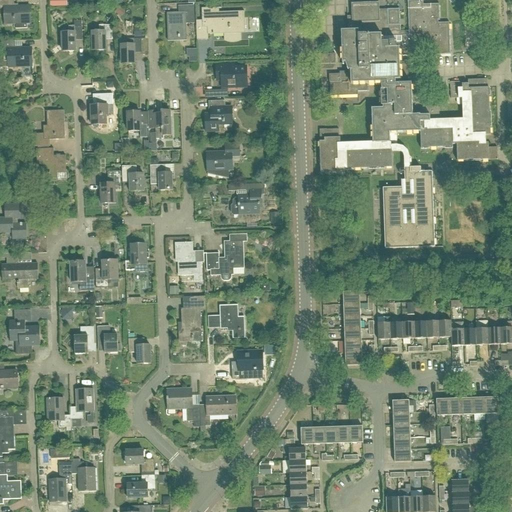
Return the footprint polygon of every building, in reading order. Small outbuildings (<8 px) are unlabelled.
[(339,138),(339,129),(327,130),(327,129),(320,130),(320,142),(321,174),(338,173),(338,169),(345,169),(345,170),(392,168),(392,151),(397,151),(400,152),(403,154),(404,157),(404,168),(400,168),(399,170),(400,173),(401,175),(405,174),(405,180),(401,181),(402,188),(383,188),(385,249),(435,247),(433,185),(432,178),(430,178),(430,172),(421,172),(421,168),(410,168),(410,164),(409,157),(407,151),(403,147),(397,145),(396,133),(420,132),(421,149),(452,148),(452,145),(454,145),(456,145),(457,155),(457,162),(489,161),(489,160),(498,160),(497,148),(489,148),(488,143),(485,143),(485,136),(491,136),(489,88),(487,88),(487,80),(468,80),(468,84),(462,84),(462,82),(450,83),(450,89),(451,99),(463,99),(463,120),(441,121),(438,119),(439,118),(439,107),(422,107),(423,112),(412,112),(411,85),(397,85),(397,81),(400,81),(399,49),(402,49),(402,56),(403,56),(418,56),(418,49),(433,49),(433,52),(433,55),(451,55),(450,22),(440,23),(439,4),(423,4),(423,1),(423,0),(408,1),(409,31),(400,32),(400,9),(387,10),(387,13),(383,14),(379,14),(379,3),(351,4),(352,16),(347,17),(347,32),(341,32),(342,64),(351,64),(351,72),(340,73),(340,75),(329,75),(330,83),(331,83),(331,96),(358,95),(358,96),(358,91),(367,91),(367,92),(368,92),(368,84),(382,84),(382,87),(382,90),(381,90),(381,106),(383,106),(383,109),(372,109),(373,143),(344,145),(337,145),(337,142),(340,141),(340,138),(339,138)] [(168,41),(186,41),(186,24),(194,24),(193,6),(182,7),(182,13),(167,14),(168,41)] [(31,24),(30,7),(5,7),(5,25),(16,24),(16,29),(28,29),(27,24),(31,24)] [(120,7),(116,13),(122,18),(127,13),(120,7)] [(219,13),(219,8),(202,9),(202,13),(202,21),(196,21),(196,40),(208,40),(208,35),(213,35),(213,34),(224,33),(224,41),(227,43),(230,43),(234,43),(237,43),(239,42),(242,41),(241,34),(245,34),(245,12),(219,13)] [(63,52),(76,52),(76,38),(83,38),(82,21),(75,22),(75,27),(69,27),(69,34),(62,34),(63,52)] [(93,51),(106,51),(106,40),(113,40),(112,26),(100,26),(100,33),(92,33),(93,51)] [(122,65),(135,64),(135,51),(142,51),(142,39),(129,40),(129,46),(122,46),(122,65)] [(32,49),(14,50),(14,41),(0,41),(0,50),(1,68),(32,67),(32,49)] [(336,64),(335,54),(314,55),(315,61),(315,65),(330,64),(336,64)] [(234,68),(234,65),(216,66),(217,73),(222,73),(222,88),(247,87),(246,68),(234,68)] [(92,126),(107,125),(106,116),(108,116),(108,109),(113,109),(113,95),(100,95),(101,106),(91,106),(92,126)] [(225,107),(225,101),(209,102),(209,103),(210,103),(211,114),(205,115),(206,133),(218,132),(218,123),(222,123),(222,125),(232,125),(232,107),(225,107)] [(50,140),(65,140),(64,111),(47,112),(48,126),(43,126),(44,134),(32,135),(32,147),(51,147),(50,140)] [(171,136),(171,112),(162,112),(163,115),(156,115),(156,112),(150,112),(150,129),(151,144),(156,144),(156,139),(164,139),(163,136),(171,136)] [(141,126),(141,113),(128,113),(128,132),(141,132),(141,138),(148,137),(147,125),(141,126)] [(229,179),(227,178),(227,171),(233,171),(232,158),(239,157),(239,145),(225,145),(225,152),(206,153),(207,174),(229,179)] [(55,156),(54,149),(36,150),(37,165),(44,165),(44,174),(49,174),(49,179),(67,178),(66,156),(55,156)] [(163,174),(163,166),(151,166),(151,185),(159,185),(160,192),(173,191),(172,174),(163,174)] [(137,175),(137,167),(122,167),(123,181),(130,180),(131,192),(145,192),(144,175),(137,175)] [(102,204),(116,204),(116,188),(121,188),(121,172),(108,172),(109,184),(101,184),(102,204)] [(264,195),(264,184),(249,185),(238,185),(228,185),(228,192),(238,191),(245,191),(245,195),(237,195),(237,199),(234,199),(233,201),(233,204),(231,206),(231,214),(233,216),(260,214),(259,195),(264,195)] [(20,224),(19,204),(5,205),(6,218),(0,218),(0,234),(13,234),(13,240),(27,240),(26,224),(20,224)] [(218,254),(206,254),(207,271),(211,271),(211,276),(221,276),(221,278),(222,280),(224,282),(229,282),(231,280),(232,278),(232,275),(233,275),(233,269),(244,269),(243,243),(247,242),(247,235),(229,236),(229,242),(224,242),(224,259),(219,259),(218,254)] [(193,257),(192,244),(175,244),(176,260),(178,260),(179,276),(194,276),(195,283),(201,283),(201,264),(195,264),(195,257),(193,257)] [(147,254),(146,246),(131,246),(132,262),(126,262),(126,271),(134,271),(134,273),(147,273),(147,259),(149,259),(149,254),(147,254)] [(38,264),(18,264),(18,254),(0,254),(0,258),(7,259),(7,265),(2,265),(3,281),(18,280),(18,289),(29,289),(28,280),(38,280),(38,264)] [(94,278),(86,278),(85,263),(84,263),(84,260),(76,260),(76,263),(71,263),(71,283),(80,283),(80,292),(94,292),(94,278)] [(96,289),(108,288),(108,281),(118,281),(117,262),(102,262),(103,274),(96,274),(96,289)] [(360,305),(360,292),(343,293),(344,306),(360,305)] [(183,298),(191,298),(191,309),(183,309),(181,309),(182,331),(179,331),(179,342),(194,342),(194,338),(201,338),(200,311),(206,311),(205,297),(199,297),(183,298)] [(344,318),(361,317),(360,310),(368,310),(368,311),(373,311),(373,304),(368,305),(368,304),(360,305),(344,306),(344,318)] [(238,317),(238,306),(219,307),(220,317),(208,317),(209,329),(221,329),(221,330),(233,329),(233,339),(245,339),(244,317),(238,317)] [(26,328),(25,322),(31,321),(31,311),(14,311),(15,323),(9,323),(10,342),(16,341),(16,354),(33,354),(32,347),(40,346),(40,327),(26,328)] [(345,330),(361,329),(361,317),(344,318),(345,330)] [(378,324),(378,341),(391,340),(390,324),(390,318),(385,318),(385,324),(378,324)] [(415,339),(427,339),(427,322),(415,323),(415,339)] [(427,339),(440,339),(439,322),(427,322),(427,339)] [(452,331),(452,322),(439,322),(440,339),(451,338),(452,338),(452,331)] [(500,329),(501,346),(511,345),(511,322),(507,323),(507,329),(500,329)] [(391,340),(403,340),(402,323),(390,324),(391,340)] [(403,340),(415,339),(415,323),(402,323),(403,340)] [(110,327),(104,327),(97,328),(98,345),(104,345),(105,355),(118,354),(118,352),(121,352),(121,345),(118,345),(117,335),(110,336),(110,327)] [(75,355),(88,355),(88,346),(94,346),(94,328),(81,328),(81,337),(74,337),(75,355)] [(345,342),(362,341),(361,329),(345,330),(345,342)] [(489,346),(501,346),(500,329),(488,330),(489,346)] [(452,347),(464,347),(464,330),(452,331),(452,338),(451,338),(452,347)] [(464,347),(477,346),(476,330),(464,330),(464,347)] [(477,346),(489,346),(488,330),(476,330),(477,346)] [(142,347),(142,339),(129,340),(129,354),(137,353),(138,365),(151,365),(150,346),(142,347)] [(345,354),(362,353),(362,341),(345,342),(345,354)] [(274,354),(274,346),(265,347),(265,354),(274,354)] [(232,380),(242,380),(247,380),(247,371),(263,370),(262,352),(238,353),(239,366),(232,366),(232,380)] [(362,353),(345,354),(346,367),(362,366),(362,353)] [(1,373),(1,365),(0,365),(0,388),(18,388),(17,372),(1,373)] [(71,416),(71,420),(83,419),(83,413),(94,413),(93,390),(77,390),(77,408),(70,408),(71,416)] [(194,422),(194,427),(201,427),(200,421),(200,406),(192,407),(192,390),(167,391),(168,410),(186,409),(187,422),(194,422)] [(200,421),(201,427),(211,427),(210,416),(236,415),(236,397),(207,398),(207,406),(200,406),(200,421)] [(485,399),(486,415),(498,415),(498,404),(498,398),(485,399)] [(71,420),(71,416),(64,416),(63,399),(47,400),(47,422),(59,422),(59,428),(71,428),(71,420)] [(462,416),(474,416),(473,399),(461,400),(462,416)] [(474,416),(486,415),(485,399),(473,399),(474,416)] [(437,417),(450,416),(449,400),(436,400),(437,417)] [(450,416),(462,416),(461,400),(449,400),(450,416)] [(393,414),(409,414),(409,401),(393,402),(393,414)] [(14,417),(9,418),(9,412),(0,412),(0,458),(3,458),(3,455),(9,454),(9,451),(15,451),(14,437),(13,437),(13,426),(14,426),(14,417)] [(393,427),(410,426),(409,414),(393,414),(393,427)] [(394,439),(410,438),(410,426),(393,427),(394,439)] [(338,444),(350,444),(350,427),(338,428),(338,444)] [(350,427),(350,444),(363,444),(362,427),(350,427)] [(314,445),(326,445),(326,428),(313,429),(314,445)] [(326,445),(338,444),(338,428),(326,428),(326,445)] [(301,446),(314,445),(313,429),(301,429),(301,446)] [(394,451),(411,450),(410,438),(394,439),(394,451)] [(285,462),(290,462),(306,461),(306,449),(289,449),(290,457),(285,458),(285,462)] [(59,450),(59,459),(71,459),(71,450),(59,450)] [(411,450),(394,451),(395,463),(411,463),(411,450)] [(142,465),(142,473),(142,477),(155,476),(154,460),(144,461),(143,451),(126,452),(127,466),(142,465)] [(290,474),(307,473),(306,461),(290,462),(290,474)] [(84,463),(71,463),(72,466),(72,476),(78,475),(79,492),(96,492),(95,469),(84,469),(84,463)] [(21,482),(6,483),(5,464),(0,464),(0,505),(4,505),(4,501),(22,500),(21,482)] [(72,485),(72,476),(72,466),(59,467),(60,480),(49,481),(50,504),(67,503),(66,486),(72,485)] [(259,467),(260,475),(272,475),(272,466),(270,466),(261,467),(259,467)] [(291,486),(307,485),(307,473),(290,474),(291,486)] [(155,476),(142,477),(142,485),(127,485),(128,499),(148,499),(148,490),(155,490),(155,476)] [(158,484),(167,484),(167,476),(158,476),(158,484)] [(452,494),(468,493),(468,480),(463,481),(452,481),(452,494)] [(291,498),(307,498),(307,485),(291,486),(291,498)] [(411,511),(411,498),(410,490),(398,490),(398,498),(398,511),(411,511)] [(453,506),(469,505),(468,493),(452,494),(453,506)] [(423,498),(423,511),(435,511),(435,497),(423,498)] [(307,498),(291,498),(291,511),(308,510),(307,498)] [(386,511),(398,511),(398,498),(386,499),(386,511)] [(411,511),(423,511),(423,498),(411,498),(411,511)]
